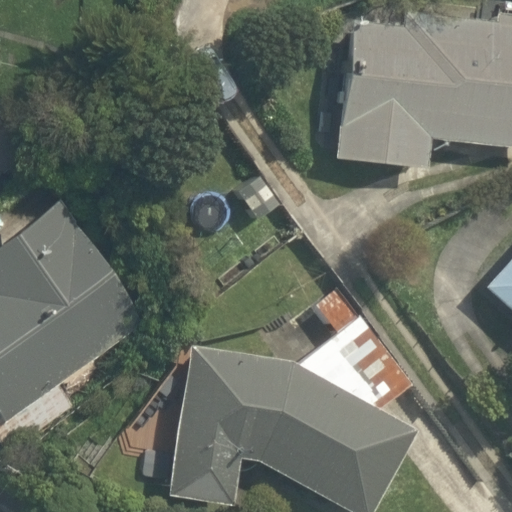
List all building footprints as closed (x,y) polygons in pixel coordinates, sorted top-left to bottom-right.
[(511,12),(480,8),(480,20),(386,10),(385,24),(338,18),(322,156),(409,165),(413,136),(511,147),(511,12)] [(0,168),(17,156),(0,132),(0,168)] [(0,413),(46,382),(134,321),(49,197),(0,230),(0,413)] [(511,238),(470,285),(511,324),(511,238)] [(326,332),(349,317),(329,289),(307,305),(326,332)] [(326,332),(282,362),(365,409),(400,383),(352,316),(349,317),(326,332)] [(278,360),(172,343),(149,493),(215,503),(223,457),(242,460),(336,511),(353,511),(402,429),(365,409),(282,362),(278,360)] [(0,413),(0,452),(64,406),(46,382),(0,413)]
